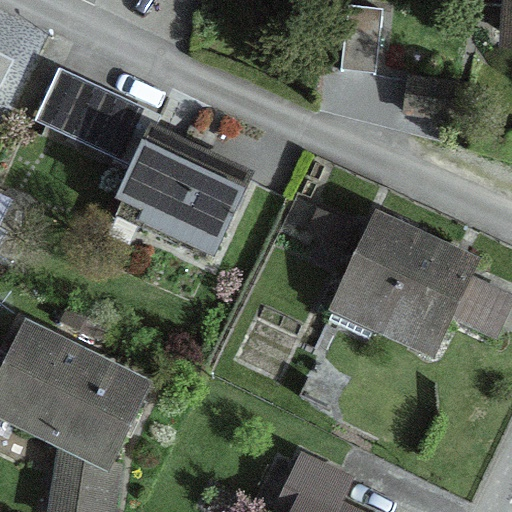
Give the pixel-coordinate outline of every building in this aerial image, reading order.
[(348,7),(341,71),(375,75),(383,11),(348,7)] [(409,80),(405,110),(465,119),(469,89),(409,80)] [(151,132),(121,197),(149,210),(144,220),(214,252),(249,177),(151,132)] [(375,327),(433,354),(455,306),(500,327),(511,302),(511,299),(439,266),(445,254),(375,222),(340,296),(381,315),(375,327)] [(75,511),(108,511),(115,467),(109,464),(146,388),(24,329),(0,378),(0,413),(85,455),(75,511)] [(302,460),(287,490),(302,497),(294,511),(337,511),(336,511),(350,483),(302,460)]
